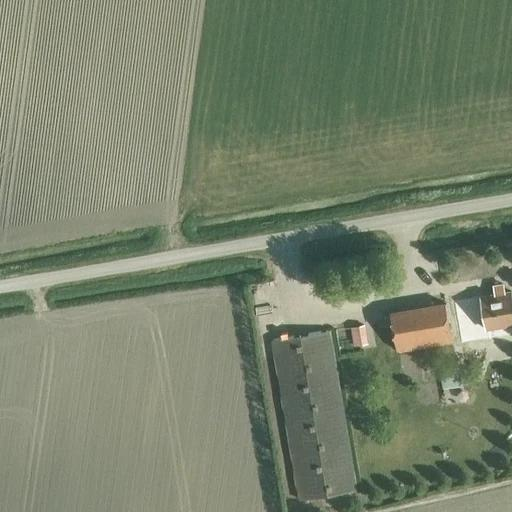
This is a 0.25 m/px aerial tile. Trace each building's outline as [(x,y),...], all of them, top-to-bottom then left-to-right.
[(481,297),(486,328),(511,323),(511,301),(510,292),(481,297)] [(391,312),(397,350),(452,341),(446,303),(391,312)] [(371,334),(372,313),(357,313),(357,334),(371,334)] [(273,340),(300,499),(357,490),(329,330),(273,340)] [(440,370),(443,388),(462,385),(459,366),(440,370)]
